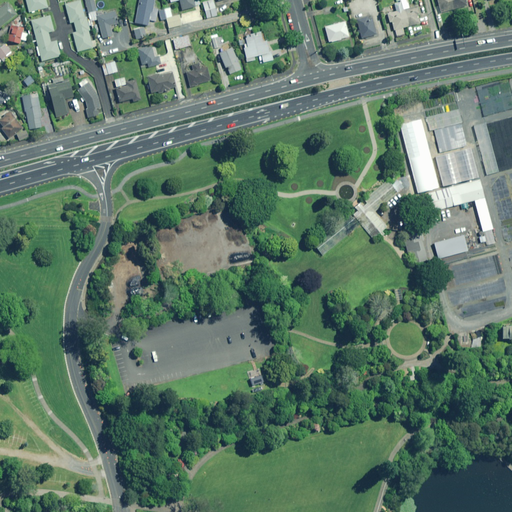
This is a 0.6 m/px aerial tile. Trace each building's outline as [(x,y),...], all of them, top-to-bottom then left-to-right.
[(25,0),(29,13),(48,8),(45,0),(25,0)] [(102,11),(96,12),(93,0),(84,0),(90,22),(97,20),(102,39),(113,37),(110,26),(117,24),(114,12),(103,15),(102,11)] [(154,0),(139,0),(135,24),(148,26),(149,21),(155,22),(157,10),(153,9),(154,0)] [(166,0),(167,1),(172,0),(178,0),(182,11),(200,6),(198,0),(166,0)] [(217,16),(213,0),(202,3),(207,19),(217,16)] [(409,8),(406,0),(402,0),(400,1),(401,3),(394,4),(396,12),(387,14),(389,23),(391,23),(395,38),(405,36),(403,29),(419,24),(417,17),(421,16),(418,6),(409,8)] [(467,7),(465,0),(436,0),(438,8),(434,9),(436,16),(442,15),(441,13),(467,7)] [(85,21),(80,1),(65,5),(70,24),(73,23),(76,33),(73,34),(77,52),(97,48),(95,41),(91,42),(86,21),(85,21)] [(17,15),(13,10),(9,5),(6,6),(4,3),(0,6),(0,7),(1,9),(0,9),(0,27),(9,21),(17,15)] [(172,18),(170,9),(164,10),(158,12),(160,21),(166,20),(168,29),(181,26),(179,16),(172,18)] [(54,32),(50,16),(31,22),(38,47),(36,48),(40,62),(61,57),(56,42),(51,43),(48,33),(54,32)] [(371,18),(356,22),(361,40),(376,36),(371,18)] [(349,38),(345,22),(324,28),(328,43),(349,38)] [(24,29),(11,25),(7,41),(19,45),(24,29)] [(144,27),(133,29),(135,40),(146,39),(144,27)] [(247,63),(254,61),(253,58),(261,56),(262,64),(273,61),(271,52),(269,53),(267,42),(263,43),(261,33),(245,36),(247,45),(243,45),(247,63)] [(190,47),(188,37),(173,40),(175,50),(190,47)] [(220,48),(218,38),(212,39),(214,49),(220,48)] [(174,56),(171,44),(164,46),(167,58),(174,56)] [(11,53),(5,45),(0,48),(0,59),(1,60),(11,53)] [(155,56),(152,45),(138,49),(142,64),(148,63),(149,67),(161,64),(159,55),(155,56)] [(241,70),(232,49),(219,54),(225,68),(227,68),(229,75),(241,70)] [(117,73),(114,62),(102,66),(105,76),(117,73)] [(201,69),(199,64),(191,66),(192,71),(186,73),(189,88),(197,86),(197,85),(210,82),(206,68),(201,69)] [(175,88),(171,72),(147,77),(150,94),(158,92),(158,94),(169,92),(169,89),(175,88)] [(34,82),(30,76),(21,82),(26,89),(34,82)] [(89,119),(103,114),(97,96),(85,79),(78,84),(81,89),(77,92),(85,104),(87,109),(86,109),(89,119)] [(135,80),(126,82),(127,86),(126,86),(124,79),(115,81),(116,88),(115,88),(119,103),(132,100),(132,103),(140,101),(135,80)] [(74,97),(70,81),(48,87),(56,118),(67,115),(63,100),(74,97)] [(42,117),(42,115),(37,94),(21,97),(29,130),(43,127),(40,118),(42,117)] [(23,130),(11,113),(0,120),(0,124),(3,128),(1,129),(8,140),(23,130)] [(29,137),(26,131),(16,135),(19,142),(29,137)] [(348,213),(312,242),(324,256),(361,226),(373,240),(387,228),(374,212),(406,186),(395,174),(364,199),(367,203),(361,208),(358,204),(353,208),(356,212),(351,216),(348,213)] [(478,179),(427,193),(432,211),(473,200),(482,231),(491,228),(478,179)] [(426,260),(419,232),(403,236),(407,255),(411,254),(413,263),(426,260)] [(462,236),(433,244),(437,258),(466,251),(462,236)] [(511,327),(500,327),(500,341),(511,340),(511,327)]
